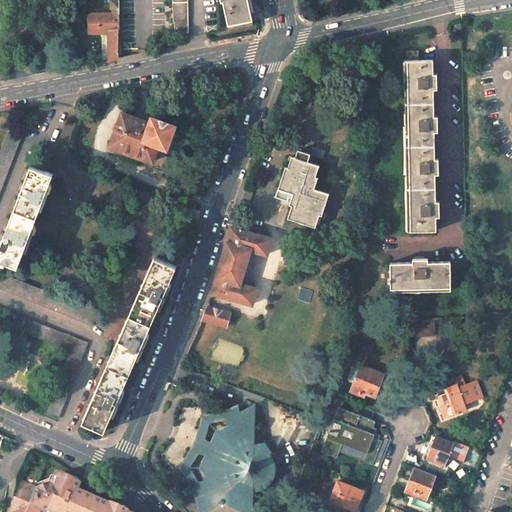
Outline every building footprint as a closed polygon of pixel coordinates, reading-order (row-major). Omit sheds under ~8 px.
[(172,0),(173,21),(174,21),(175,29),(175,34),(188,33),(187,0),(172,0)] [(247,0),(220,0),(221,2),(223,2),(228,25),(252,20),(247,0)] [(113,13),(95,14),(95,33),(102,33),(109,33),(109,61),(111,60),(119,57),(119,55),(118,29),(120,29),(120,13),(113,13)] [(109,33),(102,33),(103,55),(89,58),(91,65),(94,64),(106,62),(109,61),(109,33)] [(407,51),(407,61),(418,60),(418,51),(407,51)] [(437,81),(437,74),(433,74),(433,60),(418,60),(407,61),(404,61),(407,231),(435,230),(436,230),(436,217),(440,216),(439,210),(439,201),(436,201),(435,174),(439,174),(439,167),(438,158),(435,159),(434,132),(438,132),(438,124),(438,116),(434,116),(434,89),(437,89),(437,81)] [(148,122),(122,113),(110,145),(108,151),(150,167),(153,161),(157,150),(163,152),(172,127),(149,119),(148,122)] [(0,191),(21,137),(8,133),(0,153),(0,191)] [(320,165),(291,156),(288,167),(285,166),(278,188),(293,193),(289,205),(292,205),(288,218),(293,220),(315,227),(319,214),(322,216),(329,193),(315,188),(318,177),(316,176),(320,165)] [(53,174),(31,166),(13,212),(35,220),(53,174)] [(200,211),(187,206),(185,214),(197,219),(200,211)] [(35,220),(13,212),(0,246),(0,259),(0,260),(0,261),(5,264),(6,262),(18,266),(35,220)] [(234,228),(232,226),(223,257),(214,285),(212,292),(252,304),(256,288),(240,284),(250,250),(266,254),(271,238),(242,230),(234,228)] [(178,266),(155,256),(82,421),(106,431),(178,266)] [(412,262),(390,263),(390,278),(388,278),(388,282),(390,282),(390,291),(451,290),(451,263),(451,261),(428,262),(428,258),(421,258),(412,259),(412,262)] [(99,311),(0,271),(0,288),(94,325),(99,311)] [(230,313),(207,306),(201,319),(226,327),(230,313)] [(75,338),(0,308),(0,322),(70,350),(75,338)] [(413,335),(435,335),(435,317),(413,318),(413,335)] [(87,343),(75,338),(70,350),(46,413),(58,418),(87,343)] [(383,374),(361,365),(351,391),(360,394),(361,391),(374,396),(383,374)] [(464,403),(483,396),(477,381),(466,384),(463,375),(455,377),(457,383),(444,388),(445,392),(438,395),(442,407),(440,408),(443,418),(467,409),(464,403)] [(269,483),(271,480),(272,479),(273,476),(275,469),(275,465),(274,462),(272,457),(269,453),(271,451),(265,442),(254,444),(255,403),(240,412),(238,404),(202,415),(200,422),(197,433),(192,445),(186,457),(179,466),(185,475),(189,482),(192,490),(196,500),(200,498),(204,511),(252,511),(253,496),(254,493),(255,492),(255,491),(257,490),(261,488),(266,485),(269,483)] [(365,461),(373,464),(382,441),(379,439),(379,438),(374,435),(377,428),(373,427),(376,421),(352,412),(348,423),(343,421),(342,425),(333,421),(321,450),(337,457),(344,441),(369,451),(365,461)] [(452,440),(440,435),(439,438),(435,436),(434,437),(432,436),(430,442),(428,447),(430,448),(426,458),(435,462),(436,459),(446,463),(449,455),(464,460),(470,446),(452,440)] [(407,453),(404,461),(417,466),(418,462),(415,461),(416,456),(407,453)] [(435,476),(414,468),(406,489),(427,497),(435,476)] [(45,511),(46,511),(125,511),(112,506),(111,507),(75,491),(78,485),(54,474),(50,483),(44,485),(31,490),(21,485),(16,497),(20,499),(15,510),(12,508),(9,511),(45,511)] [(363,490),(338,480),(330,499),(332,500),(331,503),(338,506),(340,503),(355,509),(363,490)] [(16,497),(12,508),(15,510),(20,499),(16,497)]
